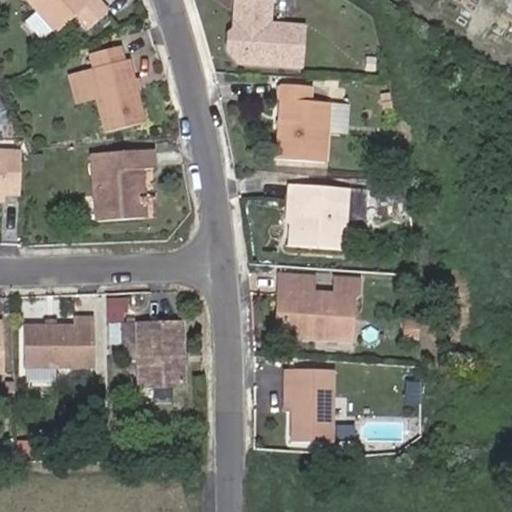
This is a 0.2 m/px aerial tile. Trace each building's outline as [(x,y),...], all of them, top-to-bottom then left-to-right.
[(26,0),(53,31),(73,13),(86,27),(105,9),(96,0),(26,0)] [(270,26),(271,0),(235,0),(233,31),(229,36),(227,52),(238,65),(301,70),(304,28),(270,26)] [(32,13),(23,20),(38,38),(47,31),(32,13)] [(125,63),(121,48),(90,56),(94,71),(89,72),(105,135),(145,125),(129,62),(125,63)] [(368,68),(368,53),(355,53),(355,68),(368,68)] [(310,105),(312,89),(283,86),(277,162),(325,165),(330,106),(310,105)] [(387,108),(384,94),(373,95),(375,109),(387,108)] [(139,217),(133,170),(146,168),(143,148),(85,156),(93,223),(139,217)] [(20,195),(21,154),(0,152),(0,202),(4,203),(4,195),(20,195)] [(408,210),(403,177),(382,176),(382,209),(408,210)] [(291,203),(289,221),(287,244),(338,250),(345,190),(288,184),(285,203),(291,203)] [(350,343),(354,302),(358,293),(359,283),(335,281),(333,299),(314,298),(315,279),(282,275),(281,292),(287,292),(283,329),(316,332),(315,340),(350,343)] [(29,369),(92,366),(90,317),(69,318),(70,325),(28,326),(29,369)] [(418,335),(417,317),(405,317),(406,335),(418,335)] [(182,323),(139,323),(140,390),(183,389),(182,323)] [(293,389),(293,409),(292,440),(329,441),(331,370),(284,369),(284,389),(293,389)] [(283,408),(293,409),(293,389),(284,389),(283,408)]
